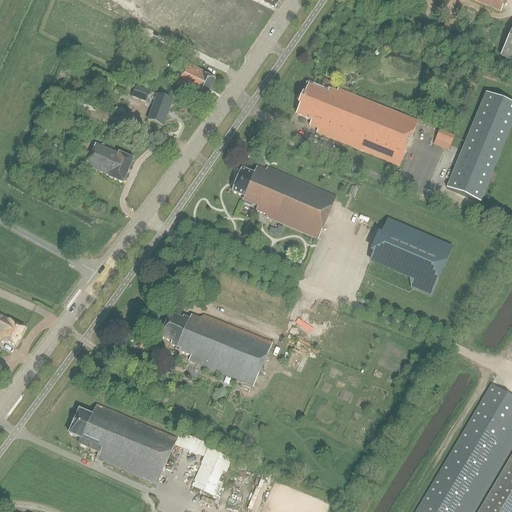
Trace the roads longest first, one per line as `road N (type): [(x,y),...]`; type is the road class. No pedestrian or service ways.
road 1 (secondary): [(101,274),(298,0)]
road 2 (secondary): [(0,413),(101,274)]
